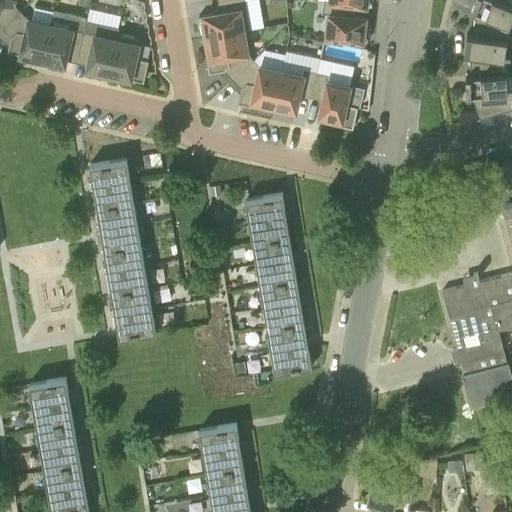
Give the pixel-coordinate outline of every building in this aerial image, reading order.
[(20,10),(15,5),(15,0),(17,0),(16,0),(0,0),(0,25),(2,27),(20,10)] [(203,37),(244,29),(240,8),(246,7),(244,0),(217,0),(220,11),(199,15),(203,37)] [(370,17),(349,15),(351,2),(331,0),(324,0),(323,12),(329,13),(325,41),(343,45),(343,38),(367,40),(370,17)] [(476,11),(472,33),(472,34),(507,39),(511,39),(511,23),(510,22),(511,16),(511,5),(498,0),(474,0),(471,9),(476,11)] [(53,8),(50,23),(42,59),(65,64),(65,62),(67,53),(78,55),(83,30),(86,19),(86,16),(53,8)] [(2,27),(11,36),(8,51),(42,59),(50,23),(28,18),(20,10),(2,27)] [(78,55),(89,58),(87,67),(86,67),(86,68),(109,73),(117,38),(118,33),(119,26),(86,19),(83,30),(78,55)] [(253,59),(248,53),(244,29),(203,37),(209,72),(224,69),(233,78),(253,59)] [(140,38),(124,34),(118,33),(117,38),(109,73),(144,81),(148,60),(135,57),(140,38)] [(464,52),(469,53),(471,75),(471,76),(511,72),(510,56),(505,55),(507,39),(472,34),(472,33),(467,33),(464,52)] [(259,65),(253,59),(233,78),(241,87),(238,102),(273,110),(282,69),(259,65)] [(316,71),(304,68),(303,74),(282,69),(273,110),(294,115),(299,94),(311,96),(316,71)] [(357,106),(346,103),(350,84),(328,79),(329,74),(316,71),(311,96),(323,99),(318,120),(353,127),(357,106)] [(471,76),(471,75),(465,76),(467,95),(472,94),(480,116),(478,117),(478,118),(504,109),(511,107),(511,71),(511,72),(471,76)] [(95,186),(129,180),(126,159),(91,165),(95,186)] [(511,159),(503,160),(505,194),(511,193),(511,159)] [(98,207),(133,202),(129,180),(95,186),(98,207)] [(220,183),(209,185),(210,195),(221,194),(220,183)] [(250,221),(285,215),(282,193),(247,199),(250,221)] [(499,329),(511,325),(511,201),(502,204),(511,241),(511,271),(442,290),(454,338),(477,332),(480,342),(501,337),(499,329)] [(102,229),(136,223),(133,202),(98,207),(102,229)] [(254,242),(289,236),(285,215),(250,221),(254,242)] [(106,250),(140,244),(136,223),(102,229),(106,250)] [(258,263),(292,258),(289,236),(254,242),(258,263)] [(109,272),(143,266),(140,244),(106,250),(109,272)] [(244,247),(233,248),(234,256),(246,255),(244,247)] [(261,285),(296,279),(292,258),(258,263),(261,285)] [(113,293),(147,287),(143,266),(109,272),(113,293)] [(265,306),(300,301),(296,279),(261,285),(265,306)] [(117,315),(151,309),(147,287),(113,293),(117,315)] [(268,328),(303,322),(300,301),(265,306),(268,328)] [(151,309),(117,315),(120,336),(154,330),(151,309)] [(272,349),(307,343),(303,322),(268,328),(272,349)] [(472,406),(487,402),(488,406),(501,403),(500,398),(511,395),(511,372),(509,361),(507,361),(501,337),(480,342),(464,346),(457,348),(464,373),(462,373),(471,408),(472,408),(472,406)] [(307,343),(272,349),(276,371),(310,365),(307,343)] [(244,360),(234,362),(236,371),(245,370),(244,360)] [(34,405),(69,399),(65,378),(30,384),(34,405)] [(38,427),(73,421),(69,399),(34,405),(38,427)] [(42,448),(76,442),(73,421),(38,427),(42,448)] [(204,451),(239,445),(235,424),(201,430),(204,451)] [(45,470),(80,464),(76,442),(42,448),(45,470)] [(208,472),(243,467),(239,445),(204,451),(208,472)] [(482,467),(481,450),(463,452),(464,468),(482,467)] [(511,467),(510,452),(499,453),(500,468),(511,467)] [(462,469),(461,459),(448,460),(449,470),(462,469)] [(49,491),(84,485),(80,464),(45,470),(49,491)] [(212,494),(246,488),(243,467),(208,472),(212,494)] [(376,511),(414,511),(415,509),(409,508),(413,486),(407,485),(406,476),(390,478),(390,482),(371,479),(367,500),(378,503),(376,511)] [(84,485),(49,491),(52,511),(56,511),(88,507),(84,485)] [(214,511),(234,511),(250,509),(246,488),(212,494),(214,511)]
